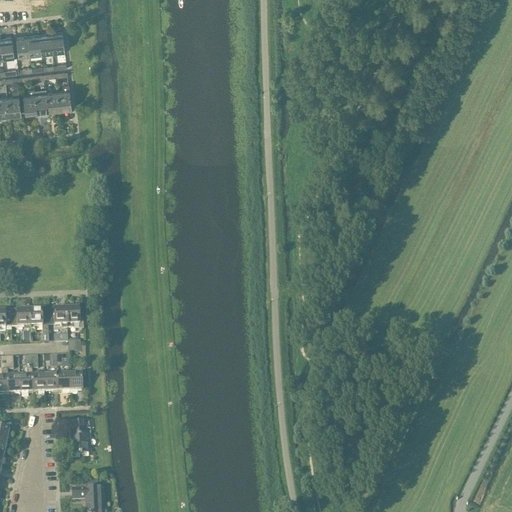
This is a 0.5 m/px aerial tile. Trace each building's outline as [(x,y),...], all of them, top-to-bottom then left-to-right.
[(50,34),(52,52),(64,51),(62,32),(50,34)] [(39,35),(41,54),(52,52),(50,34),(39,35)] [(27,37),(30,55),(41,54),(39,35),(27,37)] [(18,57),(30,55),(27,37),(15,38),(18,57)] [(0,40),(0,43),(2,58),(14,57),(12,39),(0,40)] [(57,91),(59,110),(71,108),(68,84),(62,85),(62,90),(57,91)] [(22,95),(24,114),(37,112),(34,94),(34,89),(28,89),(29,94),(22,95)] [(7,97),(9,115),(21,114),(18,90),(12,91),(12,96),(7,97)] [(46,92),(48,111),(59,110),(57,91),(46,92)] [(34,94),(37,112),(48,111),(46,92),(34,94)] [(0,97),(0,116),(9,115),(7,97),(0,97)] [(47,309),(48,327),(60,326),(60,329),(67,329),(66,309),(55,310),(55,308),(47,309)] [(29,310),(30,330),(36,330),(36,327),(48,327),(47,309),(42,309),(42,310),(29,310)] [(66,309),(67,329),(73,328),(73,326),(79,325),(79,330),(83,329),(83,316),(79,316),(78,309),(66,309)] [(0,311),(0,328),(11,328),(10,310),(4,310),(4,312),(0,311)] [(10,310),(11,328),(23,328),(24,331),(30,330),(29,310),(17,311),(17,310),(10,310)] [(26,376),(19,376),(20,394),(32,393),(31,356),(25,357),(26,376)] [(31,356),(32,393),(45,392),(44,375),(38,376),(38,373),(32,373),(31,369),(38,369),(37,356),(31,356)] [(6,357),(8,394),(20,394),(19,376),(13,377),(13,374),(7,374),(7,370),(13,370),(13,357),(6,357)] [(69,374),(69,391),(82,391),(81,371),(74,371),(74,374),(69,374)] [(44,375),(45,392),(57,392),(56,372),(50,373),(51,375),(44,375)] [(56,372),(57,392),(69,391),(69,374),(62,375),(62,372),(56,372)] [(67,423),(68,441),(70,441),(70,455),(91,454),(90,435),(79,435),(78,430),(89,429),(89,422),(67,423)] [(0,428),(0,440),(7,442),(9,430),(0,428)] [(85,511),(101,511),(101,488),(72,489),(72,500),(85,499),(85,511)]
